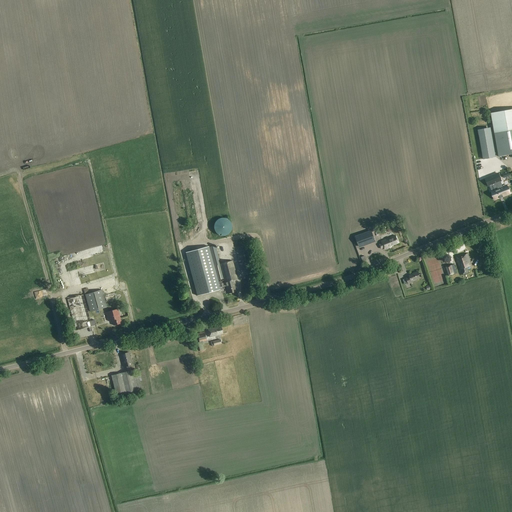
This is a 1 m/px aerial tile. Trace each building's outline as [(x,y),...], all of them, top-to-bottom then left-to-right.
[(498,157),(511,154),(511,109),(490,113),(498,157)] [(483,159),(496,157),(491,129),(478,131),(483,159)] [(499,173),(485,179),(488,186),(494,184),(496,190),(492,192),(495,199),(501,197),(501,198),(504,197),(503,196),(509,194),(506,186),(504,187),(501,181),(502,180),(499,173)] [(219,235),(222,236),(225,236),(228,235),(231,232),(232,229),(232,226),(231,223),(229,220),(226,219),(222,218),(219,219),(216,221),(215,224),(214,227),(214,230),(216,233),(219,235)] [(369,233),(356,238),(360,248),(373,243),(369,233)] [(385,250),(392,247),(391,245),(398,242),(395,235),(381,241),(382,243),(379,245),(381,250),(384,248),(385,250)] [(220,264),(215,246),(186,253),(197,295),(219,290),(219,288),(226,286),(227,289),(226,289),(227,293),(236,291),(235,287),(234,284),(234,283),(234,280),(237,279),(233,261),(220,264)] [(248,262),(244,249),(243,249),(242,248),(235,250),(239,265),(248,262)] [(472,266),(468,254),(464,255),(464,254),(455,257),(461,275),(469,272),(468,267),(472,266)] [(417,260),(424,284),(435,281),(429,257),(417,260)] [(447,276),(457,273),(454,264),(444,268),(447,276)] [(409,284),(412,283),(412,282),(421,278),(418,272),(409,276),(409,277),(406,279),(409,284)] [(90,313),(107,308),(104,296),(106,295),(105,289),(85,295),(90,313)] [(108,307),(117,304),(114,293),(105,296),(108,307)] [(91,321),(84,295),(68,299),(76,331),(96,325),(95,320),(91,321)] [(122,323),(118,309),(106,312),(108,321),(112,320),(114,325),(122,323)] [(223,334),(221,327),(215,329),(215,328),(212,329),(211,328),(207,329),(210,337),(223,334)] [(200,351),(204,350),(203,345),(204,345),(203,342),(207,341),(204,332),(197,334),(200,342),(198,343),(200,351)] [(131,371),(130,365),(132,365),(129,352),(121,354),(124,367),(126,366),(128,372),(112,376),(116,395),(142,389),(137,369),(131,371)]
